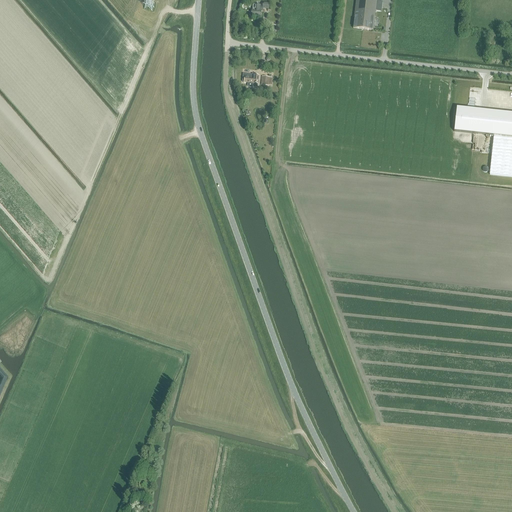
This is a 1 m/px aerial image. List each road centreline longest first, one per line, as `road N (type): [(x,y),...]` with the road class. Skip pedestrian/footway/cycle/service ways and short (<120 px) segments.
road 1 (unclassified): [(354,511),(287,371),(198,122),(199,0)]
road 2 (unclassified): [(511,74),(227,42)]
